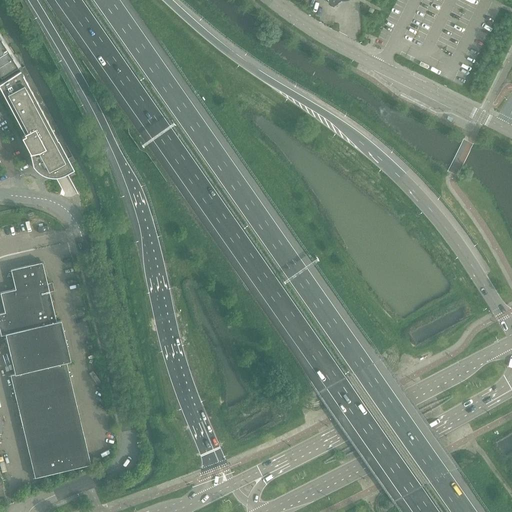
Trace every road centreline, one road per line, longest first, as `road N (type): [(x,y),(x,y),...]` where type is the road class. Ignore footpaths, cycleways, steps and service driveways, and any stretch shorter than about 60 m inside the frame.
road 1 (motorway): [(67,0),(426,511)]
road 2 (motorway): [(465,511),(107,0)]
road 3 (motorway): [(31,0),(138,201),(186,388),(228,487)]
road 4 (motorway): [(511,329),(455,240),(379,158),(247,67),(169,0)]
road 5 (residential): [(27,196),(58,204),(78,227),(130,446),(123,463),(51,496)]
road 6 (unclassified): [(511,132),(381,69),(271,0)]
road 7 (secondary): [(511,342),(288,457)]
road 8 (secondary): [(266,511),(481,406)]
